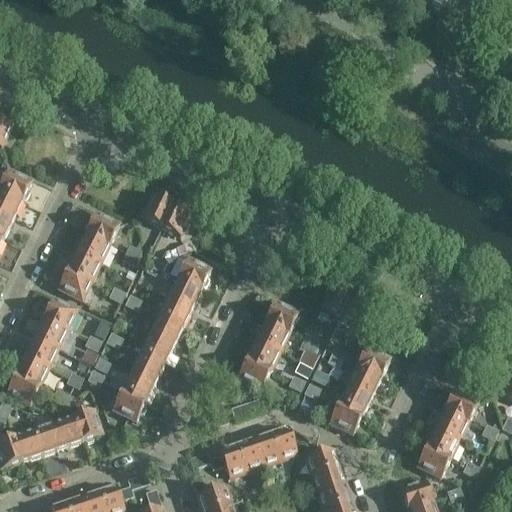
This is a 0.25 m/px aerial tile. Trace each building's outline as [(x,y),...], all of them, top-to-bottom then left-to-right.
[(445,23),(456,0),(407,0),(406,4),(445,23)] [(0,152),(2,153),(13,130),(0,123),(0,152)] [(28,195),(32,187),(9,175),(0,193),(0,194),(23,206),(24,203),(27,203),(30,197),(28,195)] [(0,217),(14,225),(23,206),(0,194),(0,217)] [(161,232),(173,209),(154,199),(142,223),(161,232)] [(181,242),(192,218),(173,209),(161,232),(181,242)] [(0,241),(4,244),(14,225),(0,217),(0,241)] [(111,249),(120,230),(97,218),(87,238),(111,249)] [(101,268),(111,249),(87,238),(78,256),(101,268)] [(7,244),(0,255),(0,260),(10,267),(19,252),(7,244)] [(130,261),(135,252),(129,249),(125,258),(130,261)] [(135,263),(140,254),(135,252),(130,261),(135,263)] [(92,287),(101,268),(78,256),(69,275),(92,287)] [(135,263),(130,261),(125,258),(122,263),(133,269),(135,263)] [(158,274),(162,265),(157,263),(153,272),(158,274)] [(208,283),(212,275),(188,264),(179,283),(202,294),(204,291),(206,291),(209,286),(208,283)] [(163,277),(168,268),(162,265),(158,274),(163,277)] [(163,277),(158,274),(153,272),(150,277),(161,282),(163,277)] [(82,306),(92,287),(69,275),(59,294),(82,306)] [(193,313),(202,294),(179,283),(169,302),(193,313)] [(341,321),(352,297),(333,288),(322,311),(341,321)] [(117,305),(121,296),(116,293),(111,302),(117,305)] [(122,307),(126,298),(121,296),(117,305),(122,307)] [(360,330),(372,307),(352,297),(341,321),(360,330)] [(131,312),(135,303),(130,300),(126,309),(131,312)] [(183,332),(193,313),(169,302),(160,321),(183,332)] [(136,314),(141,305),(135,303),(131,312),(136,314)] [(68,335),(77,316),(54,305),(45,324),(68,335)] [(290,338),(299,319),(276,307),(267,326),(290,338)] [(174,351),(183,332),(160,321),(151,339),(174,351)] [(59,354),(68,335),(45,324),(35,343),(59,354)] [(281,357),(290,338),(267,326),(257,345),(281,357)] [(112,349),(117,340),(111,338),(107,347),(112,349)] [(165,370),(174,351),(151,339),(142,358),(165,370)] [(118,352),(122,343),(117,340),(112,349),(118,352)] [(93,353),(97,344),(92,341),(87,350),(93,353)] [(311,353),(315,343),(310,341),(305,350),(311,353)] [(49,373),(59,354),(35,343),(26,361),(49,373)] [(316,355),(320,346),(315,343),(311,353),(316,355)] [(98,356),(102,347),(97,344),(93,353),(98,356)] [(271,376),(281,357),(257,345),(248,364),(271,376)] [(316,355),(311,353),(305,350),(303,355),(314,360),(316,355)] [(336,365),(340,356),(335,353),(330,362),(336,365)] [(382,383),(391,364),(368,353),(358,371),(382,383)] [(341,368),(346,359),(340,356),(336,365),(341,368)] [(156,389),(165,370),(142,358),(132,377),(156,389)] [(40,392),(49,373),(26,361),(17,380),(40,392)] [(341,368),(336,365),(330,362),(328,367),(339,373),(341,368)] [(262,395),(271,376),(248,364),(239,383),(262,395)] [(372,402),(382,383),(358,371),(349,390),(372,402)] [(94,387),(98,378),(93,375),(88,382),(94,387)] [(146,407),(156,389),(132,377),(123,396),(146,407)] [(511,405),(511,377),(501,400),(511,405)] [(99,390),(104,381),(98,378),(94,387),(99,390)] [(74,391),(78,382),(73,379),(69,388),(74,391)] [(31,411),(40,392),(17,380),(15,383),(13,383),(10,389),(11,391),(7,399),(31,411)] [(79,393),(84,384),(78,382),(74,391),(79,393)] [(294,394),(299,385),(294,382),(289,392),(294,394)] [(299,397),(304,387),(299,385),(294,394),(299,397)] [(363,421),(372,402),(349,390),(339,409),(363,421)] [(311,402),(315,393),(310,391),(306,399),(311,402)] [(316,405),(320,396),(315,393),(311,402),(316,405)] [(60,408),(65,399),(60,396),(56,405),(60,408)] [(146,413),(145,410),(146,407),(123,396),(113,415),(137,427),(141,419),(144,418),(146,413)] [(469,426),(479,407),(456,396),(446,415),(469,426)] [(65,410),(70,401),(65,399),(60,408),(65,410)] [(221,406),(220,401),(219,400),(209,404),(211,410),(221,406)] [(70,412),(74,403),(70,401),(65,410),(70,412)] [(264,414),(260,403),(255,405),(258,416),(264,414)] [(258,416),(255,405),(249,407),(252,418),(258,416)] [(10,416),(13,410),(4,406),(1,411),(10,416)] [(223,411),(221,406),(211,410),(213,415),(223,411)] [(252,418),(249,407),(243,409),(247,419),(252,418)] [(247,419),(243,409),(237,411),(241,421),(247,419)] [(353,440),(363,421),(339,409),(330,428),(353,440)] [(0,417),(8,421),(10,416),(1,411),(0,414),(0,417)] [(225,417),(223,411),(213,415),(215,420),(225,417)] [(241,421),(237,411),(231,413),(235,423),(241,421)] [(460,445),(469,426),(446,415),(437,434),(460,445)] [(103,440),(94,416),(71,423),(79,448),(86,446),(88,448),(94,446),(94,443),(103,440)] [(227,422),(225,417),(215,420),(216,426),(227,422)] [(229,428),(227,422),(216,426),(219,432),(229,428)] [(79,448),(71,423),(54,429),(62,454),(79,448)] [(511,438),(511,436),(511,430),(506,428),(503,433),(511,438)] [(62,454),(54,429),(34,436),(43,460),(62,454)] [(298,459),(288,431),(280,434),(281,436),(272,439),(281,465),(298,459)] [(489,444),(494,434),(489,431),(484,441),(489,444)] [(451,464),(460,445),(437,434),(427,453),(451,464)] [(494,446),(499,437),(494,434),(489,444),(494,446)] [(43,460),(34,436),(14,442),(23,467),(43,460)] [(281,465),(272,439),(263,442),(262,440),(254,443),(264,471),(281,465)] [(23,467),(14,442),(0,447),(0,466),(3,474),(23,467)] [(264,471),(254,443),(246,445),(247,448),(238,451),(246,476),(264,471)] [(246,476),(238,451),(229,454),(228,452),(220,454),(222,461),(225,471),(229,482),(246,476)] [(441,483),(451,464),(427,453),(418,472),(441,483)] [(339,472),(336,463),(338,463),(335,454),(307,464),(313,481),(339,472)] [(210,465),(208,458),(202,460),(205,470),(211,468),(210,465)] [(205,470),(202,460),(196,462),(199,472),(205,470)] [(225,471),(222,461),(216,463),(219,473),(225,471)] [(199,472),(196,462),(190,464),(193,474),(199,472)] [(216,463),(210,465),(211,468),(213,475),(219,473),(216,463)] [(470,481),(474,472),(469,470),(465,478),(470,481)] [(347,489),(344,480),(342,481),(339,472),(313,481),(319,498),(347,489)] [(475,483),(480,475),(474,472),(470,481),(475,483)] [(150,489),(146,478),(140,480),(143,491),(150,489)] [(204,486),(201,479),(191,483),(193,489),(204,486)] [(143,491),(140,480),(134,482),(138,493),(143,491)] [(138,493),(134,482),(128,485),(130,492),(131,492),(132,495),(138,493)] [(206,492),(204,486),(193,489),(195,495),(206,492)] [(417,511),(433,507),(426,487),(402,495),(407,511),(417,511)] [(124,511),(122,505),(119,496),(117,489),(108,492),(109,494),(100,497),(105,511),(124,511)] [(333,511),(350,506),(347,497),(350,497),(347,489),(319,498),(323,511),(333,511)] [(134,501),(132,495),(131,492),(130,492),(125,494),(128,503),(134,501)] [(208,497),(206,492),(195,495),(197,501),(208,497)] [(208,497),(197,501),(196,501),(199,510),(201,509),(202,511),(221,511),(230,509),(224,492),(208,497)] [(461,501),(458,492),(453,494),(456,503),(461,501)] [(128,503),(125,494),(119,496),(122,505),(128,503)] [(159,501),(157,494),(146,498),(148,504),(159,501)] [(456,503),(453,494),(447,496),(450,505),(456,503)] [(105,511),(100,497),(91,500),(90,498),(82,501),(86,511),(105,511)] [(86,511),(82,501),(74,504),(75,506),(66,509),(67,511),(86,511)] [(161,507),(159,501),(148,504),(150,510),(161,507)]
